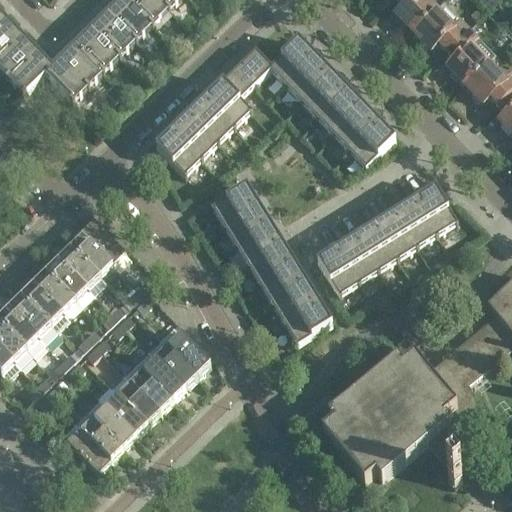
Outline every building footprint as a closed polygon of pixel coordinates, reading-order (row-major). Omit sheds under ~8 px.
[(153,0),(126,0),(124,2),(154,33),(154,32),(152,30),(157,25),(159,26),(168,17),(169,18),(170,17),(153,0)] [(185,0),(153,0),(170,17),(171,16),(169,14),(174,9),(175,10),(185,1),(185,2),(186,1),(185,0)] [(436,15),(421,0),(398,0),(394,4),(402,13),(396,19),(399,23),(398,24),(405,32),(406,30),(414,38),(436,15)] [(498,6),(491,0),(484,0),(480,4),(489,14),(498,6)] [(124,2),(108,18),(137,49),(138,48),(136,46),(141,41),(143,42),(152,33),(153,34),(154,33),(124,2)] [(511,19),(501,9),(489,21),(511,44),(511,19)] [(487,19),(480,11),(471,19),(478,27),(487,19)] [(462,42),(471,34),(462,25),(454,33),(436,16),(414,38),(421,45),(419,47),(426,54),(428,52),(431,56),(438,50),(446,58),(462,42)] [(102,23),(91,34),(121,65),(122,64),(120,62),(125,57),(126,58),(136,49),(137,49),(108,18),(102,23)] [(5,24),(0,28),(0,60),(21,40),(5,24)] [(91,34),(75,50),(104,80),(105,80),(103,77),(108,73),(110,74),(119,65),(120,65),(121,65),(91,34)] [(21,40),(0,60),(0,77),(6,84),(6,85),(7,86),(37,56),(21,40)] [(488,69),(462,42),(446,58),(454,66),(447,73),(451,76),(450,78),(456,85),(458,84),(465,91),(488,69)] [(270,79),(285,94),(315,66),(298,48),(272,74),(269,77),(270,79)] [(46,80),(45,81),(70,107),(73,111),(75,109),(73,107),(78,102),(80,103),(88,95),(89,96),(90,94),(88,92),(93,87),(95,89),(103,81),(104,81),(104,80),(75,50),(52,72),(52,73),(46,80)] [(37,56),(7,86),(8,87),(10,85),(15,90),(13,91),(22,101),(23,103),(27,99),(45,81),(46,80),(52,73),(52,72),(37,56)] [(223,90),(240,108),(270,79),(269,77),(272,74),(256,58),(240,73),(223,90)] [(285,94),(301,111),(331,82),(320,71),(315,66),(285,94)] [(511,97),(511,93),(488,69),(465,91),(473,98),(471,100),(478,107),(480,106),(483,109),(490,103),(498,111),(511,97)] [(301,111),(317,127),(347,98),(338,89),(331,82),(301,111)] [(205,107),(234,137),(251,120),(240,108),(223,90),(222,91),(205,107)] [(511,97),(498,111),(506,119),(499,126),(502,129),(501,131),(508,138),(510,137),(511,139),(511,97)] [(317,127),(333,143),(363,115),(356,107),(347,98),(317,127)] [(189,123),(218,153),(234,137),(205,107),(204,108),(189,123)] [(333,143),(349,160),(379,131),(373,125),(363,115),(333,143)] [(173,139),(201,168),(218,153),(189,123),(186,126),(173,139)] [(349,160),(366,177),(396,148),(391,143),(379,131),(349,160)] [(155,156),(184,185),(201,168),(173,139),(168,143),(155,156)] [(212,216),(225,236),(260,214),(247,194),(212,216)] [(416,209),(437,244),(458,231),(436,196),(416,209)] [(396,221),(418,256),(437,244),(416,209),(396,221)] [(225,236),(237,256),(272,234),(260,214),(225,236)] [(377,233),(399,268),(418,256),(396,221),(377,233)] [(126,261),(95,228),(82,241),(113,273),(126,261)] [(358,245),(379,280),(399,268),(377,233),(358,245)] [(237,256),(249,275),(284,253),(274,238),(272,234),(237,256)] [(113,273),(82,241),(70,253),(101,285),(113,273)] [(338,257),(360,292),(379,280),(358,245),(338,257)] [(101,285),(70,253),(66,256),(57,265),(94,303),(107,291),(101,285)] [(249,275),(261,294),(296,273),(284,253),(249,275)] [(318,269),(339,304),(360,292),(338,257),(318,269)] [(94,303),(57,265),(45,277),(82,315),(94,303)] [(261,294),(273,314),(308,292),(296,273),(261,294)] [(82,315),(45,277),(32,289),(70,327),(82,315)] [(142,303),(151,295),(144,288),(136,296),(142,303)] [(469,392),(511,356),(511,288),(488,312),(496,322),(428,379),(415,362),(403,372),(398,365),(341,413),(328,423),(334,429),(322,439),(325,442),(365,491),(377,481),(382,488),(428,450),(441,466),(485,429),(471,396),(472,396),(469,392)] [(70,327),(32,289),(20,301),(57,339),(70,327)] [(308,292),(273,314),(285,333),(320,311),(308,292)] [(134,311),(142,303),(136,296),(128,304),(134,311)] [(57,339),(20,301),(13,308),(8,313),(45,351),(57,339)] [(143,320),(151,312),(145,306),(137,314),(143,320)] [(285,333),(298,354),(333,332),(320,311),(285,333)] [(118,327),(126,319),(120,312),(111,320),(118,327)] [(45,351),(8,313),(0,320),(0,329),(32,363),(45,351)] [(109,335),(118,327),(111,320),(103,328),(109,335)] [(127,336),(135,328),(129,322),(120,330),(127,336)] [(32,363),(0,329),(0,354),(20,375),(32,363)] [(129,339),(127,336),(120,330),(111,339),(120,348),(129,339)] [(211,373),(173,334),(161,346),(198,385),(211,373)] [(93,351),(101,343),(95,336),(86,344),(93,351)] [(84,359),(93,351),(86,344),(78,353),(84,359)] [(102,360),(110,352),(104,346),(96,354),(102,360)] [(198,385),(161,346),(148,358),(186,397),(198,385)] [(20,375),(0,354),(0,380),(7,388),(20,375)] [(94,368),(102,360),(96,354),(87,362),(94,368)] [(186,397),(148,358),(136,371),(174,409),(186,397)] [(68,375),(76,367),(70,360),(62,369),(68,375)] [(60,383),(68,375),(62,369),(53,377),(60,383)] [(77,384),(85,376),(79,370),(71,378),(77,384)] [(174,409),(136,371),(123,383),(161,421),(174,409)] [(69,393),(77,384),(71,378),(62,386),(69,393)] [(161,421),(123,383),(111,395),(149,434),(161,421)] [(43,399),(52,391),(45,385),(37,393),(43,399)] [(35,407),(43,399),(37,393),(29,401),(35,407)] [(52,409),(61,400),(54,394),(46,402),(52,409)] [(149,434),(111,395),(99,407),(136,446),(149,434)] [(328,423),(341,413),(329,398),(307,417),(301,421),(316,447),(317,446),(325,442),(322,439),(334,429),(328,423)] [(44,417),(52,409),(46,402),(38,410),(44,417)] [(136,446),(99,407),(86,419),(124,458),(136,446)] [(124,458),(86,419),(74,431),(74,432),(74,431),(112,470),(124,458)] [(74,431),(74,432),(62,444),(99,482),(112,470),(74,431)]
